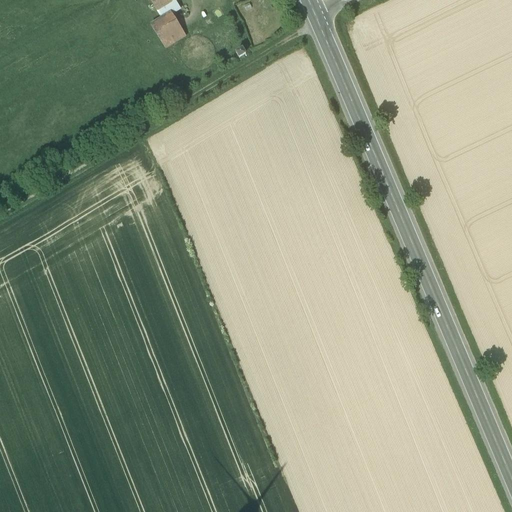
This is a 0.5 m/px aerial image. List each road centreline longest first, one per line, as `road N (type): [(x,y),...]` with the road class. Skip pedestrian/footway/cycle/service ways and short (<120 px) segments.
road 1 (secondary): [(511,481),(315,18)]
road 2 (track): [(0,213),(315,18)]
